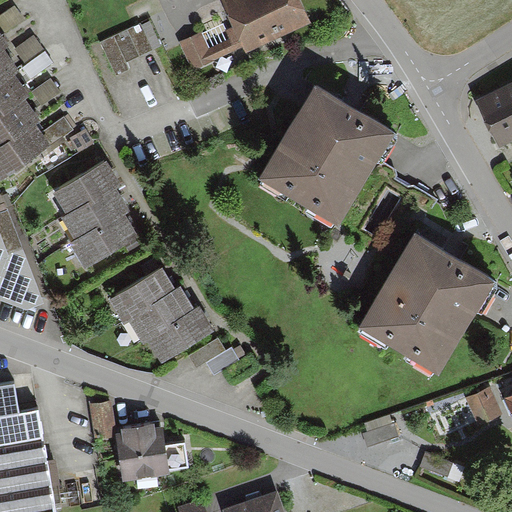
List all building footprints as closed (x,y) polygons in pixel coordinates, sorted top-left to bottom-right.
[(312,19),(303,0),(223,0),(234,23),(226,27),(230,36),(235,48),(244,44),(247,49),(312,19)] [(25,17),(15,3),(0,13),(0,18),(7,29),(25,17)] [(127,60),(154,47),(141,19),(99,39),(116,74),(130,67),(127,60)] [(0,46),(4,44),(11,39),(0,24),(0,46)] [(209,46),(201,29),(179,39),(192,67),(214,57),(209,46)] [(26,60),(45,47),(34,32),(15,46),(26,60)] [(235,48),(230,36),(209,46),(214,57),(235,48)] [(0,79),(16,68),(20,65),(4,44),(0,46),(0,79)] [(55,61),(46,48),(22,65),(32,77),(55,61)] [(0,106),(3,110),(25,93),(31,89),(16,68),(0,79),(0,106)] [(397,118),(315,70),(259,166),(341,214),(397,118)] [(51,76),(32,90),(42,104),(61,90),(51,76)] [(511,77),(476,95),(500,142),(511,136),(511,77)] [(0,139),(11,131),(14,135),(37,117),(42,114),(25,93),(3,110),(0,106),(0,139)] [(64,114),(45,127),(52,137),(54,140),(75,127),(64,114)] [(0,139),(0,176),(52,137),(45,127),(37,117),(14,135),(11,131),(0,139)] [(86,126),(71,135),(79,149),(95,141),(86,126)] [(54,187),(67,209),(90,195),(93,199),(117,184),(123,180),(108,154),(54,187)] [(62,212),(76,235),(99,221),(101,225),(126,210),(130,207),(117,184),(93,199),(90,195),(67,209),(62,212)] [(43,300),(9,207),(0,209),(0,297),(26,307),(43,300)] [(76,235),(71,238),(86,263),(139,231),(126,210),(101,225),(99,221),(76,235)] [(495,268),(415,221),(359,316),(440,363),(495,268)] [(110,294),(125,318),(130,315),(153,301),(151,297),(175,283),(163,261),(110,294)] [(153,301),(130,315),(144,338),(149,335),(172,321),(170,317),(194,303),(180,280),(175,283),(151,297),(153,301)] [(172,321),(149,335),(162,357),(216,324),(200,299),(194,303),(170,317),(172,321)] [(207,360),(227,348),(218,335),(189,353),(197,366),(207,360)] [(207,360),(214,372),(223,367),(239,357),(232,344),(227,348),(207,360)] [(251,350),(239,357),(223,367),(232,381),(260,365),(251,350)] [(0,511),(45,511),(57,508),(39,402),(20,405),(15,377),(0,379),(0,511)] [(504,411),(491,383),(466,394),(479,422),(504,411)] [(89,400),(95,436),(116,432),(109,397),(89,400)] [(116,428),(123,476),(171,469),(170,464),(189,462),(185,437),(166,440),(163,422),(155,423),(154,417),(121,422),(121,427),(116,428)] [(368,445),(400,434),(395,420),(363,431),(368,445)] [(465,465),(425,449),(420,464),(459,479),(465,465)] [(224,508),(225,511),(287,511),(279,489),(224,508)] [(207,511),(203,498),(178,506),(179,511),(207,511)]
